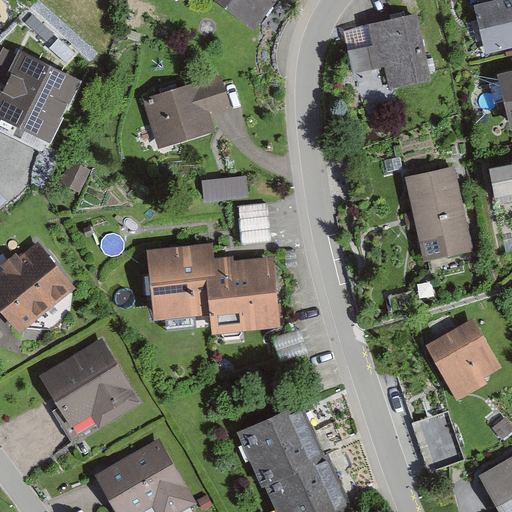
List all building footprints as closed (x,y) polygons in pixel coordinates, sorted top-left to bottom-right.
[(217,0),(249,24),(268,0),(217,0)] [(483,39),(485,48),(511,41),(511,0),(476,9),(478,18),(483,39)] [(411,16),(392,20),(369,24),(373,45),(365,47),(365,49),(345,53),(360,120),(395,112),(390,87),(425,79),(411,16)] [(75,82),(22,56),(0,101),(0,113),(48,137),(75,82)] [(511,74),(499,77),(510,124),(511,123),(511,74)] [(207,128),(202,114),(198,100),(206,98),(201,82),(145,100),(152,123),(158,143),(166,141),(207,128)] [(511,192),(511,163),(486,168),(492,197),(511,192)] [(61,182),(75,189),(83,170),(69,164),(61,182)] [(467,250),(462,229),(449,169),(406,177),(414,211),(408,212),(407,214),(409,224),(410,225),(416,224),(419,239),(423,259),(467,250)] [(206,176),(208,199),(252,196),(251,173),(206,176)] [(239,244),(267,241),(264,215),(237,218),(239,244)] [(6,270),(0,274),(0,302),(5,308),(4,316),(9,323),(17,323),(19,325),(23,321),(42,323),(42,322),(44,305),(66,287),(34,247),(16,262),(11,255),(1,264),(6,270)] [(154,314),(210,308),(211,308),(206,263),(207,263),(205,248),(148,254),(154,314)] [(211,308),(210,308),(212,328),(272,321),(266,261),(225,266),(225,261),(207,263),(206,263),(211,308)] [(433,343),(457,387),(492,367),(468,323),(433,343)] [(41,376),(53,396),(59,405),(69,422),(89,410),(97,423),(133,401),(98,342),(41,376)] [(419,409),(430,458),(465,450),(454,402),(419,409)] [(271,480),(285,511),(328,511),(344,505),(339,496),(321,457),(321,455),(318,456),(314,448),(296,408),(271,419),(245,431),(267,480),(268,481),(271,480)] [(98,477),(110,500),(117,511),(130,511),(156,498),(164,511),(168,511),(170,511),(169,511),(188,511),(183,503),(188,501),(155,443),(97,476),(98,477)] [(511,511),(511,459),(483,476),(485,480),(494,496),(503,511),(511,511)]
